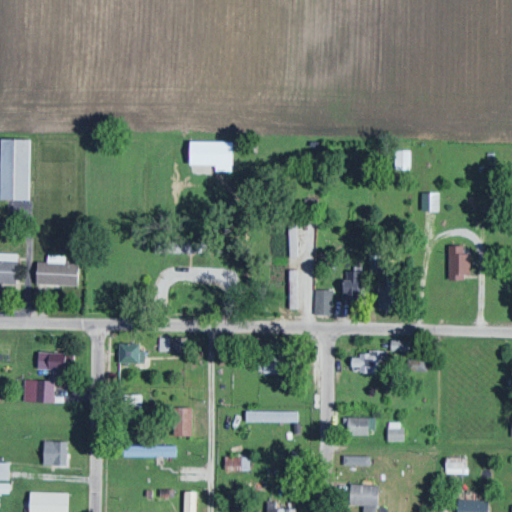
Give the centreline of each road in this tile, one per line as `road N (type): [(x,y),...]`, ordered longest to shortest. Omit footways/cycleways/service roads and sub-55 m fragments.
road 1 (residential): [(511,332),(0,323)]
road 2 (residential): [(95,511),(99,324)]
road 3 (residential): [(323,511),(330,328)]
